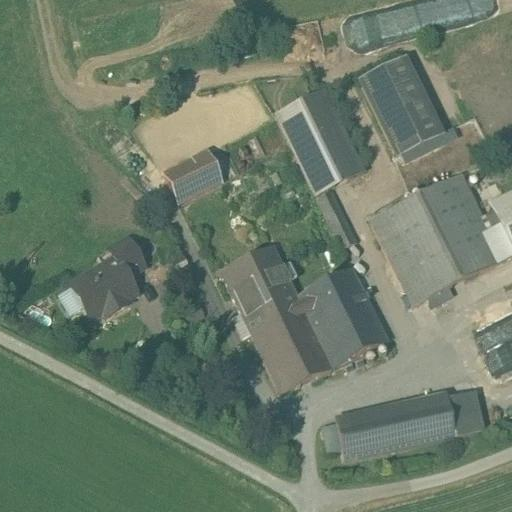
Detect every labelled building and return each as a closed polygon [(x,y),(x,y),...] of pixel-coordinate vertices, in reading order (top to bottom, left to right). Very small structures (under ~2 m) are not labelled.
[(359,87),(395,160),(439,138),(403,65),(359,87)] [(362,175),(323,96),(274,120),(313,199),(362,175)] [(206,156),(162,178),(177,208),(220,187),(206,156)] [(460,180),(376,222),(369,225),(411,311),(432,301),(503,266),(488,236),(460,180)] [(511,196),(511,197),(488,208),(499,231),(488,236),(503,266),(511,261),(511,196)] [(351,243),(333,205),(320,211),(315,213),(331,253),(351,243)] [(143,271),(127,244),(109,254),(114,264),(116,263),(126,281),(143,271)] [(272,249),(220,276),(230,298),(281,272),(272,249)] [(114,264),(69,290),(85,317),(98,310),(105,321),(127,308),(124,303),(135,297),(126,281),(116,263),(114,264)] [(281,272),(230,298),(279,399),(331,373),(296,301),(281,272)] [(349,274),(296,301),(331,373),(384,346),(349,274)] [(471,398),(446,404),(454,442),(480,436),(471,398)] [(340,453),(342,466),(454,442),(446,404),(334,427),(335,429),(340,453)] [(335,429),(321,432),(326,456),(340,453),(335,429)]
